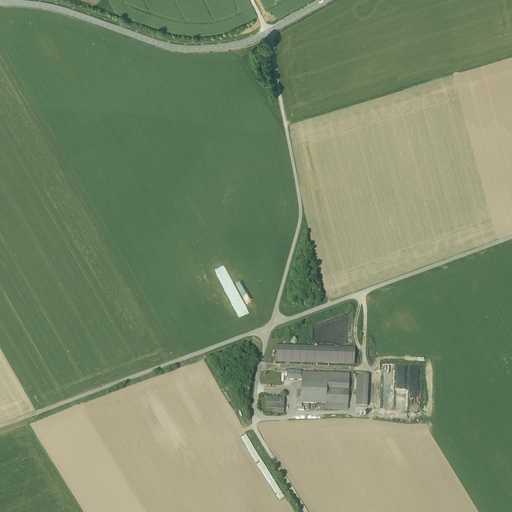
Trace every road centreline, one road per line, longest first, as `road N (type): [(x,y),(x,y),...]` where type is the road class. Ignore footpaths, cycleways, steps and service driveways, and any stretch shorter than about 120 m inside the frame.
road 1 (track): [(511,235),(0,426)]
road 2 (secondary): [(326,0),(246,43),(193,50),(52,8),(0,3)]
road 3 (track): [(271,325),(300,219),(267,33)]
road 4 (track): [(285,124),(511,56)]
road 5 (track): [(253,416),(371,408),(359,292)]
road 6 (track): [(271,325),(253,424),(306,511)]
